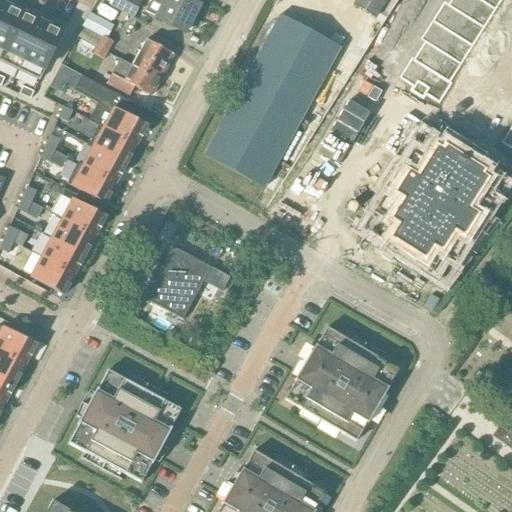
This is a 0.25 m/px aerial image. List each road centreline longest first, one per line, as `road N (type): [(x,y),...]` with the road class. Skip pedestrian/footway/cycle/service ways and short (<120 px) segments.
road 1 (residential): [(343,511),(429,370),(435,342),(417,317),(313,262)]
road 2 (residential): [(173,511),(313,262)]
road 3 (residential): [(154,175),(249,0)]
road 4 (residential): [(313,262),(154,175)]
road 5 (residential): [(73,336),(154,175)]
road 6 (residential): [(0,468),(73,336)]
